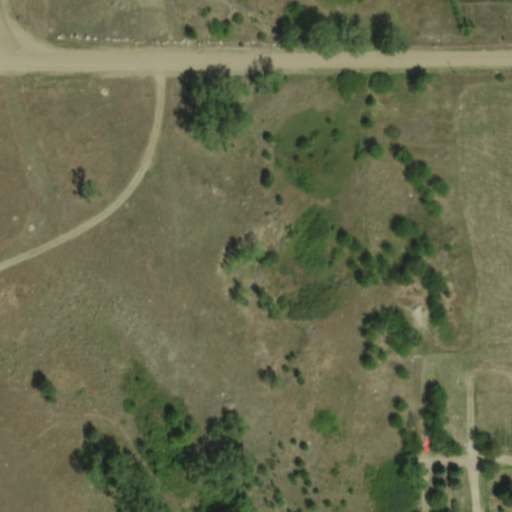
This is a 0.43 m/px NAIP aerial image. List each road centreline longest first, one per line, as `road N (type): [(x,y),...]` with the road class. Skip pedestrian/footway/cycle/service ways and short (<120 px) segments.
road 1 (track): [(137,0),(197,511)]
road 2 (residential): [(511,57),(0,59)]
